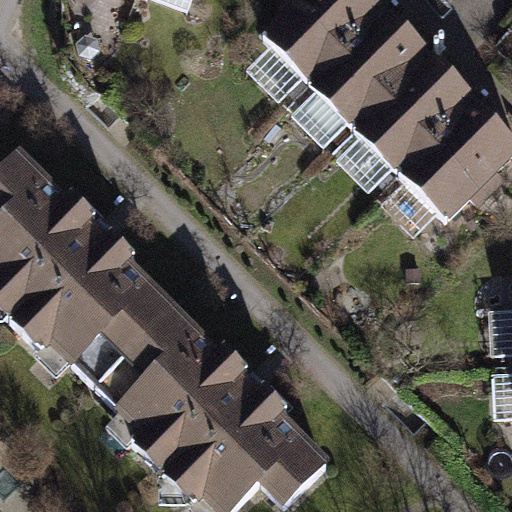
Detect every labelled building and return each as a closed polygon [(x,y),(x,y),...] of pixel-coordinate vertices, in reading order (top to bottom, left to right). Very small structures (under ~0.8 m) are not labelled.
[(383,15),(368,0),(291,0),(288,4),(289,18),(263,43),(309,89),(383,15)] [(383,15),(309,89),(355,134),(429,60),(383,15)] [(429,60),(355,134),(400,179),(474,106),(429,60)] [(511,142),(474,106),(400,179),(445,225),(469,201),(485,200),(502,182),(495,176),(511,157),(511,142)] [(0,226),(1,228),(0,229),(0,315),(41,357),(50,347),(96,393),(172,317),(127,272),(135,265),(112,242),(106,248),(88,231),(94,225),(72,203),(65,210),(18,163),(0,181),(0,226)] [(217,362),(172,317),(96,393),(141,438),(132,448),(193,510),(202,500),(213,511),(236,511),(260,488),(284,511),(326,471),(279,425),(286,418),(264,395),(258,402),(241,384),(247,378),(224,355),(217,362)]
